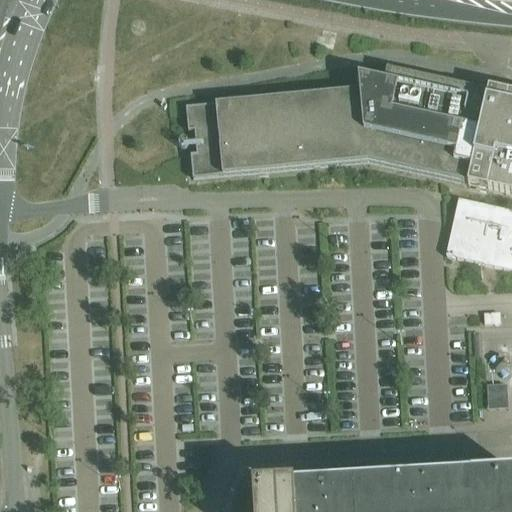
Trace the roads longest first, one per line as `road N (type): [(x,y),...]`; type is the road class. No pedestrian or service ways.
road 1 (tertiary): [(15,511),(0,324)]
road 2 (secondary): [(390,0),(511,16)]
